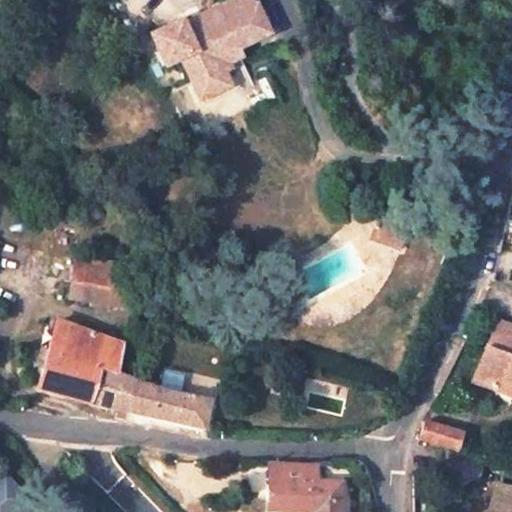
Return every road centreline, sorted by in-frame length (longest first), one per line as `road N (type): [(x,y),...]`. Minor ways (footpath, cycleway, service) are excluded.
road 1 (residential): [(386,459),(150,444),(0,423)]
road 2 (residential): [(511,139),(487,238),(386,459)]
